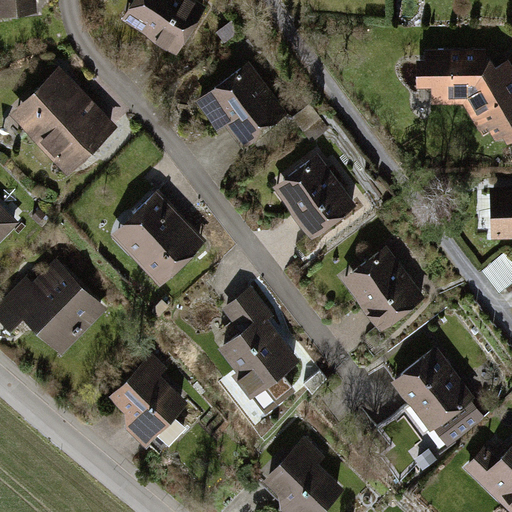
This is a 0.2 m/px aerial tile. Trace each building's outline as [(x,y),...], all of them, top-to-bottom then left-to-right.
[(0,0),(0,10),(40,7),(39,0),(0,0)] [(210,4),(203,0),(136,0),(126,18),(181,52),(210,4)] [(244,31),(236,20),(219,32),(228,43),(244,31)] [(492,45),(423,47),(424,101),(464,100),(496,148),(511,138),(511,57),(511,56),(503,61),(492,45)] [(227,119),(245,143),(290,109),(251,59),(198,100),(218,126),(227,119)] [(15,109),(72,169),(119,125),(62,65),(15,109)] [(311,140),(328,127),(310,103),(293,116),(311,140)] [(361,203),(318,148),(275,182),(318,236),(361,203)] [(511,237),(511,182),(495,183),(495,196),(480,196),(481,228),(496,228),(496,238),(511,237)] [(116,233),(165,283),(211,238),(162,189),(116,233)] [(0,243),(22,220),(0,198),(0,243)] [(428,295),(387,240),(342,273),(384,328),(428,295)] [(483,267),(500,290),(511,280),(511,258),(506,250),(483,267)] [(61,351),(108,304),(60,257),(35,282),(28,275),(0,302),(0,312),(14,326),(25,315),(61,351)] [(241,328),(220,344),(257,392),(301,357),(270,318),(278,312),(254,282),(224,306),(241,328)] [(172,306),(165,298),(156,306),(163,314),(172,306)] [(480,395),(439,340),(394,373),(436,428),(444,422),(456,438),(480,420),(468,404),(480,395)] [(107,397),(149,442),(192,403),(163,372),(170,366),(156,351),(107,397)] [(304,511),(318,511),(345,486),(320,461),(330,451),(310,431),(267,474),(285,493),(304,511)] [(511,445),(502,456),(488,443),(467,466),(511,508),(511,445)] [(439,461),(432,452),(416,463),(423,473),(439,461)]
